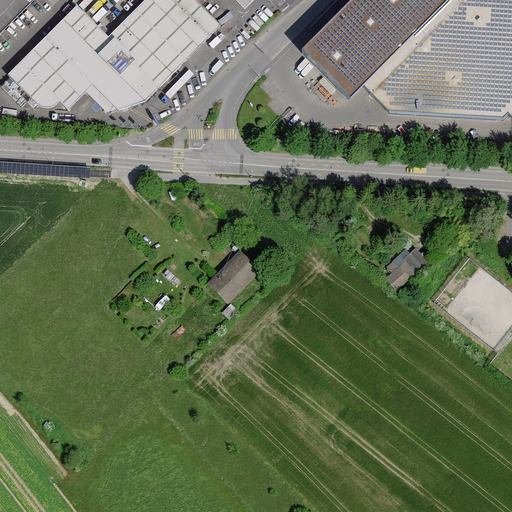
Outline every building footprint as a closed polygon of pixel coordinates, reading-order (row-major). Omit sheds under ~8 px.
[(150,0),(111,40),(80,8),(9,78),(37,106),(40,108),(44,110),(48,110),(53,109),(57,106),(60,103),(69,112),(87,94),(107,114),(117,111),(119,113),(146,104),(223,28),(195,0),(150,0)] [(234,0),(246,12),(258,0),(234,0)] [(353,0),(301,53),(324,75),(349,100),(362,87),(449,0),(353,0)] [(511,0),(449,0),(362,87),(388,113),(503,120),(506,117),(508,119),(511,115),(511,0)] [(0,160),(0,174),(108,181),(121,182),(121,169),(0,160)] [(453,225),(426,242),(430,248),(446,238),(448,241),(459,234),(453,225)] [(404,261),(405,262),(415,273),(417,274),(429,263),(426,259),(421,254),(416,249),(410,255),(404,261)] [(404,261),(410,255),(405,250),(392,262),(393,262),(398,268),(399,268),(405,262),(404,261)] [(243,253),(211,284),(230,303),(262,272),(243,253)] [(387,268),(392,274),(398,268),(393,262),(387,268)] [(405,262),(399,268),(409,278),(415,273),(405,262)] [(392,274),(386,279),(387,280),(396,290),(409,278),(399,268),(398,268),(392,274)] [(396,290),(387,280),(385,283),(395,292),(396,290)]
